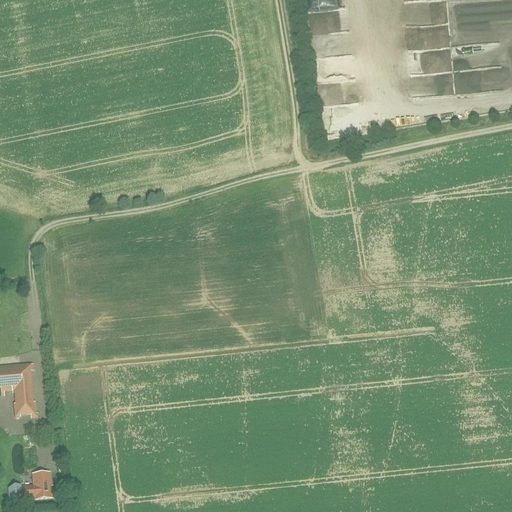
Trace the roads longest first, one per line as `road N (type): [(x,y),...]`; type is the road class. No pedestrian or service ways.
road 1 (track): [(511,126),(51,225),(31,243),(38,350)]
road 2 (unknown): [(511,93),(391,101),(370,0)]
